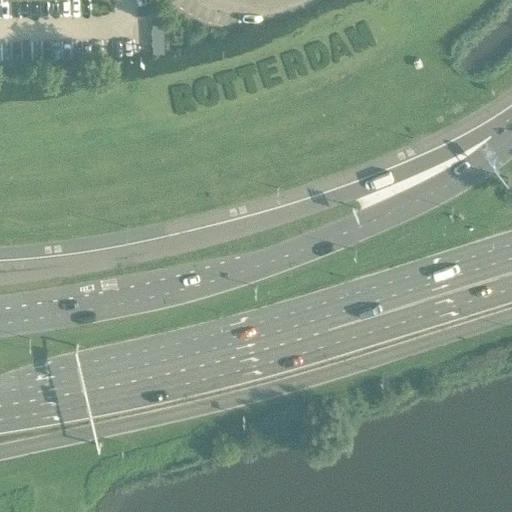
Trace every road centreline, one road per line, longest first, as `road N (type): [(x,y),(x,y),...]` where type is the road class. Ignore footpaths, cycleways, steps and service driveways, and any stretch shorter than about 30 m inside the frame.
road 1 (primary): [(504,144),(398,210),(241,272),(136,301),(0,324)]
road 2 (primary): [(0,404),(233,349),(511,265)]
road 3 (primary): [(504,144),(213,235),(78,265),(0,270)]
